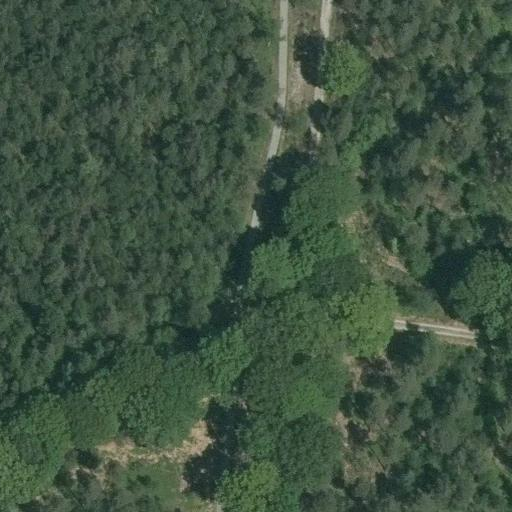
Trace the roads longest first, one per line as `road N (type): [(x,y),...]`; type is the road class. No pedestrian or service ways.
road 1 (track): [(328,0),(295,303)]
road 2 (track): [(511,332),(316,298),(295,303)]
road 3 (track): [(295,303),(270,511)]
